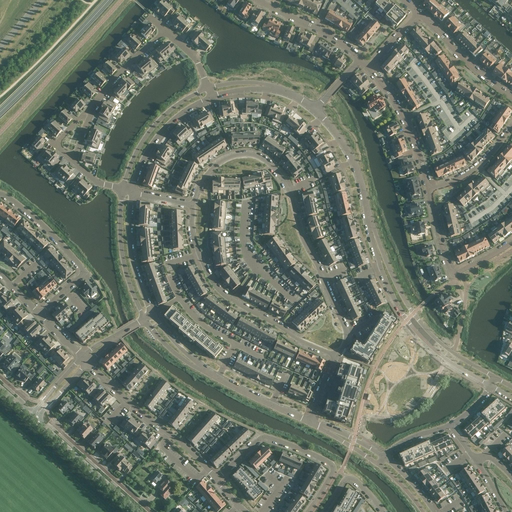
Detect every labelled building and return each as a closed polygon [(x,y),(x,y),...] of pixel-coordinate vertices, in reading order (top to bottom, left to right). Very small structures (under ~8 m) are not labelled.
[(159,5),(154,10),(159,14),(167,5),(162,0),(158,0),(156,2),(159,5)] [(233,9),(239,0),(229,0),(227,4),(233,9)] [(300,0),(298,7),(303,9),(303,7),(306,0),(300,0)] [(312,1),(310,0),(306,0),(303,7),(308,9),(312,1)] [(382,11),(390,3),(386,0),(385,0),(379,7),(382,11)] [(427,9),(435,0),(434,0),(423,0),(425,2),(422,5),(427,9)] [(433,14),(442,4),(441,4),(440,6),(434,1),(435,0),(427,9),(428,9),(431,12),(431,13),(433,14)] [(500,0),(496,5),(500,9),(499,10),(503,13),(510,6),(506,3),(508,1),(506,0),(500,0)] [(312,1),(308,9),(312,11),(316,3),(312,1)] [(237,15),(246,21),(250,15),(247,13),(251,7),(249,5),(246,3),(244,2),(242,6),(243,7),(237,15)] [(312,11),(312,13),(317,15),(321,5),(316,3),(312,11)] [(386,14),(393,6),(390,3),(382,11),(386,14)] [(437,18),(446,8),(442,4),(433,14),(437,18)] [(167,5),(159,14),(160,13),(164,17),(168,13),(171,15),(175,11),(167,5)] [(390,21),(399,11),(393,6),(386,14),(387,15),(385,17),(390,21)] [(511,8),(510,6),(503,13),(507,17),(508,16),(511,19),(511,8)] [(442,22),(451,12),(446,8),(437,18),(438,18),(442,22)] [(400,10),(399,11),(390,21),(396,27),(405,17),(403,15),(403,14),(400,10)] [(253,22),(258,25),(260,21),(261,21),(262,19),(262,18),(264,15),(261,13),(262,12),(259,11),(257,15),(254,13),(249,21),(252,23),(253,22)] [(334,13),(330,11),(325,19),(329,22),(334,13)] [(334,24),(340,15),(340,14),(336,11),(334,13),(329,22),(334,24)] [(457,22),(459,20),(455,16),(456,15),(453,13),(449,17),(451,19),(445,25),(449,29),(457,22)] [(177,14),(171,21),(174,23),(172,25),(175,27),(174,27),(176,29),(177,29),(184,21),(177,14)] [(343,19),(344,18),(340,15),(334,24),(338,27),(343,19)] [(270,32),(276,21),(271,19),(268,24),(265,22),(262,28),(270,32)] [(342,30),(348,21),(343,19),(338,27),(342,30)] [(462,24),(459,20),(457,22),(449,29),(454,34),(458,30),(460,33),(466,27),(463,23),(462,24)] [(184,21),(177,29),(182,33),(183,32),(185,34),(192,27),(184,21)] [(281,25),(276,21),(270,32),(269,34),(277,38),(281,32),(278,30),(281,25)] [(352,24),(348,21),(342,30),(344,31),(344,30),(347,32),(352,24)] [(374,22),(373,21),(369,24),(368,24),(376,31),(379,27),(378,25),(376,24),(374,22)] [(151,24),(141,34),(146,39),(149,36),(150,36),(155,30),(154,30),(151,28),(153,26),(151,24)] [(376,31),(368,24),(365,27),(373,35),(376,31)] [(286,32),(285,33),(284,34),(284,35),(283,39),(286,40),(286,41),(288,42),(290,38),(293,39),(297,31),(293,30),(294,28),(288,26),(286,32)] [(373,35),(365,27),(364,28),(365,28),(362,32),(361,31),(369,39),(369,38),(373,35)] [(412,40),(421,32),(418,27),(408,36),(412,40)] [(196,31),(190,37),(192,40),(191,41),(197,47),(204,39),(202,38),(203,37),(196,31)] [(369,39),(361,31),(358,35),(366,42),(369,39)] [(306,35),(300,32),(296,40),(299,42),(299,43),(304,46),(309,36),(310,36),(310,35),(307,34),(306,35)] [(418,43),(425,36),(421,32),(412,40),(414,39),(418,43)] [(462,44),(470,37),(466,33),(464,35),(462,32),(456,38),(462,44)] [(130,35),(125,40),(136,49),(141,44),(134,38),(136,37),(134,34),(132,36),(130,35)] [(366,42),(358,35),(357,34),(353,38),(357,41),(356,42),(359,44),(359,43),(362,46),(364,44),(365,44),(366,42)] [(468,50),(476,41),(475,40),(476,39),(471,35),(470,37),(462,44),(468,50)] [(309,36),(304,46),(309,48),(308,50),(312,51),(316,43),(313,41),(315,38),(310,36),(309,36)] [(429,40),(425,36),(418,43),(422,47),(429,40)] [(204,39),(197,47),(199,48),(200,46),(206,51),(207,50),(209,51),(211,49),(210,47),(211,46),(204,39)] [(425,51),(434,43),(430,39),(429,40),(422,47),(425,51)] [(471,53),(480,45),(476,42),(476,41),(468,50),(471,53)] [(165,43),(160,47),(169,58),(169,57),(168,56),(175,49),(173,47),(171,45),(169,48),(167,46),(165,43)] [(428,56),(438,47),(434,43),(425,51),(429,55),(428,56)] [(319,46),(316,49),(323,54),(321,56),(326,60),(327,59),(327,60),(329,57),(328,57),(330,54),(332,55),(334,52),(328,48),(328,47),(325,45),(324,46),(321,44),(320,46),(319,46)] [(400,47),(398,48),(406,55),(409,51),(408,50),(408,49),(405,47),(402,45),(400,47)] [(484,49),(480,45),(471,53),(475,57),(484,49)] [(156,50),(155,51),(159,55),(156,58),(160,62),(163,60),(164,61),(169,58),(160,47),(159,46),(156,48),(156,50)] [(442,52),(438,47),(428,56),(432,60),(437,56),(437,57),(439,55),(439,54),(442,52)] [(407,56),(406,55),(398,48),(395,52),(404,60),(407,56)] [(120,53),(115,58),(120,63),(123,59),(125,61),(128,58),(130,55),(126,52),(126,51),(125,51),(123,49),(121,49),(119,51),(120,53)] [(480,61),(484,65),(493,55),(486,49),(481,55),(483,57),(480,61)] [(404,60),(395,52),(391,56),(400,64),(402,63),(404,60)] [(334,65),(340,69),(340,68),(341,69),(342,67),(344,64),(346,61),(343,59),(344,58),(341,56),(340,58),(337,55),(333,60),(336,62),(334,65)] [(437,67),(447,60),(444,55),(440,58),(439,58),(437,59),(438,60),(434,63),(437,67)] [(501,61),(498,59),(493,55),(484,65),(485,66),(485,67),(487,69),(488,68),(489,69),(493,65),(494,64),(496,66),(501,61)] [(400,64),(391,56),(388,60),(395,66),(399,63),(400,64)] [(146,58),(141,62),(150,73),(158,67),(150,58),(148,60),(146,58)] [(109,60),(103,67),(112,75),(116,70),(110,64),(112,62),(109,60)] [(395,66),(388,60),(385,64),(392,70),(393,71),(396,67),(395,66)] [(450,64),(447,60),(437,67),(438,68),(440,71),(450,64)] [(141,63),(134,69),(142,79),(150,73),(141,62),(141,63)] [(392,70),(385,64),(381,68),(385,71),(385,72),(387,74),(388,73),(388,74),(392,70)] [(444,76),(454,68),(451,64),(450,64),(440,71),(444,76)] [(497,76),(504,67),(500,64),(493,73),(497,76)] [(502,80),(510,70),(505,66),(504,67),(497,76),(502,80)] [(457,72),(454,68),(444,76),(447,80),(457,72)] [(506,84),(511,76),(511,71),(510,70),(502,80),(506,84)] [(96,73),(91,78),(97,83),(97,84),(100,88),(106,81),(101,77),(103,75),(99,72),(97,73),(96,73)] [(458,74),(457,72),(447,80),(448,81),(450,84),(449,84),(452,87),(458,82),(456,80),(459,78),(457,75),(458,74)] [(365,80),(366,79),(364,77),(362,79),(358,73),(349,81),(356,88),(357,87),(365,80)] [(124,79),(118,85),(126,91),(127,90),(128,91),(129,92),(133,87),(132,86),(134,84),(133,82),(128,77),(125,80),(124,79)] [(407,83),(404,79),(403,80),(400,81),(400,82),(397,84),(398,87),(399,88),(407,83)] [(365,80),(357,87),(360,91),(359,93),(361,95),(367,90),(365,88),(369,84),(365,80)] [(460,94),(466,85),(462,82),(459,85),(457,87),(458,87),(455,92),(460,96),(460,95),(460,94)] [(88,83),(82,90),(91,98),(96,93),(92,90),(94,88),(92,87),(88,83)] [(402,93),(410,88),(407,83),(399,88),(402,93)] [(119,88),(114,93),(115,95),(114,96),(116,98),(118,97),(119,98),(126,91),(118,85),(117,86),(119,88)] [(471,88),(466,85),(460,94),(460,95),(465,97),(471,88)] [(469,101),(476,90),(474,88),(472,86),(471,88),(465,97),(469,101)] [(404,97),(413,92),(410,88),(402,93),(404,97)] [(475,103),(481,93),(476,90),(469,101),(469,102),(474,105),(475,103)] [(415,96),(413,92),(404,97),(407,102),(415,96)] [(480,106),(485,98),(481,95),(481,93),(475,103),(479,106),(480,106)] [(375,95),(370,99),(372,102),(369,103),(367,104),(367,105),(366,105),(369,110),(373,107),(376,112),(385,107),(382,102),(383,101),(382,99),(381,99),(380,96),(377,98),(375,95)] [(418,101),(420,100),(417,95),(415,96),(407,102),(410,106),(418,101)] [(117,104),(119,101),(112,96),(109,99),(117,104)] [(484,109),(490,101),(485,98),(480,106),(479,106),(479,107),(484,110),(484,109)] [(75,102),(70,107),(76,112),(78,109),(80,111),(81,110),(83,107),(85,105),(81,102),(82,101),(81,101),(78,99),(76,99),(74,101),(75,102)] [(104,102),(101,108),(113,115),(112,114),(117,106),(108,101),(106,103),(104,102)] [(242,108),(242,115),(251,115),(252,101),(252,102),(246,102),(246,108),(242,108)] [(252,101),(251,115),(252,115),(252,114),(261,114),(261,109),(258,109),(258,101),(252,101)] [(421,105),(418,101),(410,106),(413,110),(416,108),(417,109),(420,107),(419,106),(421,105)] [(233,103),(227,104),(229,116),(229,117),(239,115),(237,104),(234,105),(233,103)] [(221,108),(218,109),(220,118),(229,116),(227,104),(226,104),(226,105),(221,106),(221,108)] [(268,106),(264,115),(273,118),(272,121),(277,108),(272,105),(271,108),(268,106)] [(511,111),(503,105),(500,109),(509,116),(511,115),(510,114),(511,111)] [(102,109),(99,114),(100,115),(99,118),(108,123),(113,115),(101,108),(102,109)] [(277,108),(272,121),(281,124),(285,114),(282,112),(283,111),(277,108),(278,108),(277,108)] [(65,109),(59,117),(67,125),(72,119),(66,113),(67,112),(65,109)] [(509,116),(500,109),(497,114),(506,121),(509,116)] [(205,111),(199,114),(200,115),(205,125),(214,120),(209,112),(206,114),(205,111)] [(429,118),(427,113),(424,115),(423,114),(420,115),(420,116),(417,117),(419,122),(429,118)] [(504,125),(506,121),(497,114),(494,118),(504,125)] [(200,115),(191,120),(196,128),(199,126),(200,128),(205,125),(200,115)] [(289,116),(284,121),(293,129),(300,121),(297,119),(295,120),(289,116)] [(420,127),(431,123),(429,118),(419,122),(420,127)] [(504,125),(494,118),(491,122),(493,124),(493,123),(501,129),(504,125)] [(55,121),(48,128),(53,133),(52,134),(56,137),(62,131),(55,125),(57,123),(55,121)] [(293,129),(293,130),(300,136),(306,129),(303,127),(305,125),(300,121),(293,129)] [(396,123),(393,125),(392,124),(390,125),(390,126),(386,128),(388,133),(387,134),(389,137),(397,133),(395,130),(400,128),(399,126),(398,126),(396,123)] [(433,128),(431,123),(420,127),(422,132),(433,128)] [(501,129),(493,123),(493,124),(490,128),(498,133),(501,129)] [(181,125),(177,130),(186,139),(193,133),(188,127),(186,130),(184,128),(181,125)] [(89,132),(88,135),(89,135),(89,136),(101,140),(99,139),(102,131),(94,127),(93,130),(91,130),(90,132),(89,132)] [(435,127),(433,128),(422,132),(424,137),(434,133),(435,133),(437,132),(435,127)] [(173,133),(172,134),(177,138),(174,141),(179,146),(186,139),(177,130),(175,129),(173,131),(173,133)] [(488,129),(484,133),(491,141),(495,137),(494,136),(488,129)] [(436,137),(435,133),(434,133),(424,137),(425,136),(427,141),(436,137)] [(491,141),(484,133),(480,137),(487,145),(491,141)] [(307,135),(303,139),(305,142),(304,143),(307,148),(313,143),(318,139),(319,138),(317,135),(315,136),(315,134),(310,138),(307,135)] [(36,141),(30,147),(37,154),(42,148),(40,147),(45,142),(38,136),(35,140),(36,141)] [(89,136),(86,141),(88,142),(87,145),(98,149),(101,140),(89,136)] [(264,142),(261,146),(263,148),(264,147),(266,149),(265,149),(266,149),(273,139),(268,136),(264,141),(263,142),(264,142)] [(439,142),(437,137),(436,137),(427,141),(429,146),(439,142)] [(487,145),(480,137),(476,141),(474,139),(474,140),(482,148),(483,149),(483,148),(487,145)] [(221,138),(216,141),(222,149),(224,148),(224,147),(226,146),(221,138)] [(406,145),(404,139),(398,141),(397,138),(391,140),(392,143),(390,144),(392,150),(406,145)] [(273,139),(266,149),(268,151),(268,150),(270,152),(277,142),(273,139)] [(313,143),(307,148),(308,148),(309,148),(315,155),(320,151),(317,148),(320,146),(319,146),(322,144),(318,139),(313,143)] [(482,148),(474,140),(470,144),(471,145),(479,154),(484,149),(483,148),(483,149),(482,148)] [(216,141),(212,144),(218,152),(217,152),(221,149),(222,150),(222,149),(216,141)] [(277,142),(270,152),(273,154),(272,154),(274,156),(280,147),(276,144),(277,142)] [(441,147),(439,142),(429,146),(431,150),(440,147),(441,147)] [(163,145),(160,150),(171,158),(176,150),(166,144),(165,146),(163,145)] [(212,144),(207,147),(213,155),(215,153),(215,154),(218,152),(212,144)] [(406,147),(407,147),(406,145),(392,150),(394,155),(395,155),(396,158),(403,156),(402,153),(406,152),(405,151),(407,150),(406,147)] [(471,145),(467,149),(475,158),(479,154),(471,145)] [(207,147),(203,150),(208,159),(211,157),(210,157),(213,155),(207,147)] [(280,147),(274,156),(277,157),(277,156),(279,158),(282,155),(285,150),(280,147)] [(442,152),(440,147),(431,150),(429,151),(431,155),(442,152)] [(467,149),(467,148),(462,152),(467,157),(466,157),(468,159),(469,159),(471,161),(475,158),(467,149)] [(44,149),(38,156),(41,158),(40,159),(44,164),(54,153),(53,153),(52,153),(48,150),(47,151),(44,149)] [(159,150),(155,156),(158,157),(156,160),(165,166),(171,158),(160,150),(159,150)] [(203,150),(198,153),(204,162),(204,161),(208,158),(208,159),(203,150)] [(511,163),(511,159),(504,152),(501,156),(511,165),(511,163)] [(54,153),(44,164),(45,164),(45,163),(49,167),(51,166),(53,168),(59,161),(57,159),(58,157),(54,153)] [(83,153),(81,161),(86,163),(86,162),(94,164),(97,155),(92,153),(92,156),(83,153)] [(198,153),(194,156),(199,164),(202,163),(204,162),(198,153)] [(290,153),(281,160),(283,163),(282,163),(284,165),(294,158),(290,153)] [(327,155),(318,160),(321,166),(322,166),(332,160),(331,159),(330,160),(327,155)] [(467,165),(462,155),(457,158),(458,159),(462,167),(467,165)] [(511,165),(501,156),(497,160),(498,161),(507,169),(511,165)] [(294,158),(284,165),(285,165),(286,167),(287,170),(297,162),(296,162),(294,160),(293,158),(294,158)] [(458,159),(453,161),(457,170),(462,167),(458,159)] [(332,160),(322,166),(327,174),(335,169),(333,166),(335,165),(332,160)] [(408,160),(399,163),(400,167),(402,166),(404,175),(407,175),(409,174),(413,173),(412,170),(414,169),(413,166),(412,166),(411,163),(409,163),(408,160)] [(449,163),(448,161),(443,163),(443,164),(448,174),(453,172),(449,163)] [(457,170),(453,161),(449,163),(453,172),(457,170)] [(507,169),(498,161),(495,164),(504,172),(507,169)] [(189,162),(187,167),(196,171),(197,169),(198,166),(196,165),(189,162)] [(297,162),(287,170),(288,169),(291,173),(290,174),(291,174),(301,166),(297,162)] [(443,164),(439,166),(443,176),(448,174),(443,164)] [(504,172),(495,164),(492,168),(501,176),(504,172)] [(60,165),(53,173),(60,180),(69,170),(64,166),(62,167),(60,165)] [(149,170),(148,170),(158,173),(160,168),(150,165),(149,170)] [(301,166),(291,174),(294,178),(295,177),(295,178),(296,177),(304,170),(301,166)] [(443,176),(439,166),(434,168),(435,171),(436,174),(437,174),(438,178),(441,177),(441,176),(441,177),(443,176)] [(187,167),(184,172),(194,176),(195,174),(194,174),(195,171),(196,172),(196,171),(187,167)] [(501,176),(492,168),(491,167),(487,171),(497,180),(501,176)] [(69,170),(60,180),(61,179),(68,185),(74,178),(72,176),(73,174),(69,170)] [(148,170),(147,175),(156,178),(158,173),(148,170)] [(184,172),(182,177),(191,181),(192,178),(192,179),(194,176),(184,172)] [(263,173),(258,175),(260,186),(265,185),(266,188),(266,187),(263,173)] [(263,173),(266,187),(271,186),(270,180),(270,179),(269,175),(266,175),(264,176),(263,173)] [(335,176),(328,178),(330,183),(342,179),(341,179),(340,174),(336,175),(335,175),(334,176),(335,176)] [(144,180),(154,184),(156,178),(147,175),(145,180),(144,180)] [(486,181),(482,176),(478,180),(486,189),(491,186),(486,181)] [(182,177),(180,182),(189,186),(190,184),(189,183),(191,181),(182,177)] [(342,179),(330,183),(332,188),(344,184),(342,179)] [(75,182),(72,186),(79,193),(88,183),(87,183),(86,184),(82,180),(78,185),(75,182)] [(144,180),(142,185),(152,189),(154,184),(144,180)] [(486,189),(478,180),(474,184),(478,188),(481,191),(480,192),(482,193),(486,189)] [(417,181),(408,183),(409,188),(405,188),(406,193),(410,193),(411,200),(420,198),(419,195),(420,195),(417,181)] [(180,182),(177,186),(186,190),(188,186),(189,186),(180,182)] [(88,183),(79,193),(86,199),(90,195),(87,193),(92,187),(88,183)] [(478,188),(474,184),(473,183),(469,187),(476,195),(480,192),(481,191),(478,188)] [(344,184),(332,188),(333,194),(345,190),(344,184)] [(177,186),(175,192),(182,195),(183,196),(184,196),(184,195),(187,191),(186,190),(177,186)] [(476,195),(469,187),(466,189),(466,188),(464,190),(465,192),(465,191),(472,199),(473,201),(478,197),(476,195)] [(472,199),(465,191),(465,192),(461,195),(467,203),(472,199)] [(340,194),(334,195),(334,197),(335,201),(341,200),(346,198),(345,193),(341,194),(340,194)] [(467,203),(461,195),(457,199),(464,207),(467,203)] [(415,205),(415,203),(405,205),(407,211),(408,211),(411,210),(412,215),(416,214),(417,214),(417,216),(423,215),(422,209),(421,210),(419,204),(415,205)] [(348,204),(336,206),(337,209),(337,212),(340,211),(349,209),(349,208),(349,209),(348,204)] [(454,210),(453,205),(452,205),(452,204),(449,204),(449,205),(444,207),(445,212),(454,210)] [(5,220),(11,212),(11,213),(12,212),(7,209),(1,217),(5,220)] [(16,216),(13,214),(11,213),(11,212),(5,220),(4,222),(8,225),(16,216)] [(20,219),(16,216),(8,225),(13,229),(20,219)] [(316,216),(307,219),(309,224),(308,224),(308,225),(318,222),(316,216)] [(341,219),(339,220),(341,225),(353,222),(352,221),(351,217),(351,216),(341,219)] [(21,233),(28,226),(29,225),(25,220),(15,231),(20,235),(21,233)] [(318,222),(308,225),(310,230),(320,227),(318,222)] [(353,222),(341,225),(343,225),(344,229),(343,230),(354,227),(353,222)] [(511,229),(506,222),(502,225),(508,235),(511,233),(511,232),(511,229)] [(416,225),(412,226),(413,231),(417,230),(418,235),(426,234),(425,230),(426,230),(425,226),(424,223),(423,223),(416,224),(416,225)] [(508,235),(502,225),(500,223),(495,227),(497,229),(502,235),(503,237),(504,238),(508,235)] [(25,237),(32,229),(28,226),(21,233),(25,237)] [(320,227),(310,230),(312,235),(321,232),(320,227)] [(354,227),(343,230),(345,235),(356,232),(354,227)] [(29,240),(36,233),(35,232),(32,229),(25,237),(28,240),(29,240)] [(497,229),(492,232),(499,240),(503,237),(502,235),(497,229)] [(32,245),(40,236),(35,232),(36,233),(29,240),(28,240),(27,242),(32,246),(32,245)] [(321,232),(312,235),(313,241),(323,238),(321,232)] [(356,232),(345,235),(346,235),(347,240),(357,237),(356,232)] [(499,240),(492,232),(488,235),(488,236),(492,240),(493,242),(494,244),(499,240)] [(36,249),(44,240),(40,236),(32,245),(36,249)] [(485,236),(480,239),(485,249),(490,246),(485,236)] [(276,237),(266,243),(270,248),(279,241),(276,237)] [(325,239),(316,243),(319,248),(327,244),(325,239)] [(358,239),(349,243),(351,248),(360,244),(358,239)] [(485,249),(480,239),(475,241),(480,251),(485,249)] [(48,244),(44,240),(36,249),(35,249),(39,253),(48,244)] [(475,241),(474,240),(469,243),(469,244),(470,244),(475,254),(480,251),(475,241)] [(0,251),(1,253),(9,245),(5,241),(0,246),(0,251)] [(279,241),(270,248),(273,252),(282,246),(279,241)] [(327,244),(319,248),(321,253),(330,248),(327,244)] [(360,244),(351,248),(352,253),(361,249),(360,244)] [(470,244),(469,244),(464,246),(465,247),(470,258),(475,255),(475,254),(470,244)] [(5,257),(13,248),(9,245),(1,253),(5,256),(4,256),(5,257)] [(424,245),(418,247),(419,250),(422,249),(423,253),(426,253),(427,257),(432,255),(431,254),(433,253),(432,250),(433,250),(431,246),(427,247),(425,248),(424,245)] [(282,246),(273,252),(276,257),(286,250),(285,249),(282,246)] [(465,247),(460,250),(465,260),(470,258),(465,247)] [(17,252),(18,251),(13,248),(5,257),(9,261),(17,252)] [(47,259),(55,252),(52,248),(42,256),(46,260),(47,259)] [(330,248),(321,253),(324,257),(332,253),(330,248)] [(460,250),(459,248),(454,250),(457,257),(458,259),(460,263),(465,260),(460,250)] [(361,249),(352,253),(354,257),(363,254),(361,249)] [(286,250),(276,257),(279,261),(289,254),(286,250)] [(13,264),(21,255),(17,252),(9,261),(13,264)] [(51,263),(59,256),(55,252),(47,259),(51,263)] [(332,253),(324,257),(326,262),(335,257),(332,253)] [(289,254),(279,261),(282,266),(292,259),(289,254)] [(363,254),(354,257),(356,262),(365,259),(363,254)] [(21,264),(25,259),(21,255),(13,264),(17,268),(20,264),(21,265),(21,264)] [(54,267),(63,260),(59,256),(51,263),(49,264),(53,269),(55,267),(54,267)] [(335,257),(326,262),(329,266),(337,262),(335,257)] [(292,259),(282,266),(286,270),(295,263),(292,259)] [(365,259),(356,262),(358,267),(367,264),(365,259)] [(58,271),(66,264),(63,260),(54,267),(55,267),(58,271)] [(153,263),(144,267),(146,272),(155,268),(153,263)] [(430,277),(432,276),(435,282),(439,280),(438,280),(442,278),(440,274),(440,273),(439,270),(438,270),(437,268),(435,268),(434,265),(432,266),(431,263),(427,265),(428,268),(427,268),(430,277)] [(62,275),(69,268),(66,265),(67,265),(66,264),(58,271),(61,275),(62,275)] [(225,268),(218,273),(222,278),(232,270),(228,265),(225,268)] [(296,265),(288,274),(292,278),(300,269),(296,265)] [(192,266),(184,270),(186,275),(194,270),(192,266)] [(73,273),(69,268),(62,275),(61,275),(60,276),(64,281),(73,273)] [(155,268),(146,272),(147,276),(156,273),(155,268)] [(300,269),(292,278),(296,282),(304,273),(300,269)] [(194,270),(186,275),(189,279),(197,275),(194,270)] [(232,270),(222,278),(225,282),(235,274),(232,270)] [(304,273),(296,282),(300,285),(308,277),(304,273)] [(235,274),(225,282),(229,286),(238,278),(235,274)] [(197,275),(189,279),(191,284),(200,279),(197,275)] [(49,276),(44,280),(52,289),(56,285),(49,276)] [(308,277),(300,285),(304,289),(311,281),(308,277)] [(158,278),(149,281),(151,286),(160,283),(158,278)] [(238,278),(229,286),(232,290),(240,284),(237,280),(239,278),(238,278)] [(200,279),(191,284),(194,289),(202,284),(200,279)] [(344,279),(335,283),(337,288),(346,284),(344,279)] [(52,289),(44,280),(40,284),(41,284),(48,292),(50,291),(53,289),(52,289)] [(373,280),(365,284),(367,288),(376,284),(373,280)] [(311,281),(304,289),(308,293),(312,289),(313,288),(316,285),(311,281)] [(81,292),(86,297),(88,295),(91,297),(96,293),(95,292),(97,290),(96,289),(97,288),(95,285),(93,286),(92,285),(90,286),(88,283),(85,285),(84,286),(82,287),(84,289),(81,292)] [(160,283),(151,286),(153,291),(162,288),(160,283)] [(41,284),(40,284),(36,288),(38,289),(44,296),(48,292),(41,284)] [(202,284),(194,289),(196,293),(205,288),(202,284)] [(346,284),(337,288),(339,293),(348,289),(346,284)] [(376,284),(367,288),(369,293),(378,289),(376,284)] [(247,287),(242,296),(247,299),(252,290),(247,287)] [(162,288),(153,291),(154,296),(163,292),(162,288)] [(205,288),(196,293),(199,298),(207,293),(205,288)] [(38,289),(34,293),(40,300),(45,296),(44,296),(38,289)] [(348,289),(339,293),(341,297),(350,293),(348,289)] [(378,289),(369,293),(372,298),(380,294),(378,289)] [(252,290),(247,299),(249,300),(252,301),(256,292),(252,290)] [(163,292),(154,296),(156,301),(165,297),(163,292)] [(256,292),(252,301),(256,304),(261,295),(256,292)] [(350,293),(341,297),(344,302),(352,298),(350,293)] [(2,306),(9,300),(8,299),(5,295),(3,296),(1,294),(0,294),(0,308),(2,306)] [(380,294),(372,298),(374,302),(383,298),(380,294)] [(449,294),(443,298),(442,296),(439,298),(440,300),(437,302),(439,305),(438,306),(442,310),(443,310),(446,313),(452,309),(450,305),(451,304),(450,302),(453,300),(449,294)] [(261,295),(256,304),(261,306),(266,297),(261,295)] [(208,296),(203,303),(207,307),(213,299),(208,296)] [(165,297),(156,301),(158,305),(167,302),(165,297)] [(266,297),(261,306),(266,309),(271,300),(266,297)] [(13,305),(14,303),(9,298),(8,299),(9,300),(2,306),(8,313),(12,310),(15,307),(13,305)] [(318,298),(313,302),(322,311),(324,310),(326,308),(326,307),(323,304),(323,303),(322,303),(323,302),(320,300),(318,298)] [(352,298),(344,302),(346,307),(354,303),(352,298)] [(383,298),(374,302),(376,307),(385,303),(383,298)] [(213,299),(207,307),(211,309),(217,302),(213,299)] [(273,301),(268,310),(273,312),(278,304),(273,301)] [(217,302),(211,309),(215,313),(221,305),(217,302)] [(313,302),(309,306),(318,316),(322,312),(322,311),(313,302)] [(354,303),(346,307),(348,311),(357,307),(354,303)] [(72,313),(65,304),(60,308),(68,317),(72,313)] [(278,304),(273,312),(278,315),(283,306),(278,304)] [(221,305),(215,313),(220,316),(225,308),(221,305)] [(283,306),(278,315),(283,317),(285,314),(286,313),(285,313),(287,309),(283,306)] [(309,306),(305,310),(313,319),(315,317),(316,318),(318,316),(309,306)] [(172,307),(164,316),(179,329),(178,330),(181,333),(193,343),(194,342),(215,359),(223,349),(218,345),(217,347),(197,330),(199,329),(195,326),(194,327),(175,312),(176,310),(172,307)] [(357,307),(348,311),(350,316),(359,312),(357,307)] [(23,312),(22,312),(19,308),(14,312),(12,310),(8,313),(7,313),(10,316),(9,317),(13,321),(23,312)] [(68,317),(60,308),(56,312),(63,319),(62,319),(64,321),(68,317)] [(225,308),(220,316),(224,319),(229,311),(225,308)] [(305,310),(300,314),(309,324),(310,324),(309,323),(311,322),(311,321),(313,319),(305,310)] [(25,324),(22,321),(28,316),(23,311),(22,312),(23,312),(13,321),(20,329),(20,328),(24,324),(25,324)] [(229,311),(224,319),(228,322),(233,314),(229,311)] [(63,319),(56,312),(52,315),(55,318),(55,319),(58,322),(59,322),(62,319),(63,319)] [(356,342),(349,352),(351,353),(356,356),(356,355),(368,363),(374,354),(379,346),(383,340),(386,334),(390,328),(393,324),(394,325),(397,320),(384,312),(382,315),(383,316),(363,347),(356,342)] [(359,312),(350,316),(352,321),(361,317),(359,312)] [(109,323),(101,314),(93,321),(100,329),(99,329),(100,330),(109,323)] [(233,314),(228,322),(232,325),(238,317),(233,314)] [(300,314),(296,318),(305,327),(305,328),(309,324),(300,314)] [(241,317),(236,326),(241,328),(245,320),(241,317)] [(296,318),(292,322),(294,325),(296,327),(297,327),(297,328),(300,331),(301,331),(301,332),(303,330),(303,329),(305,327),(296,318)] [(93,321),(92,320),(84,327),(91,336),(99,329),(100,329),(93,321)] [(245,320),(241,328),(245,331),(250,322),(245,320)] [(27,335),(37,325),(34,322),(34,323),(32,321),(26,326),(25,324),(24,324),(20,328),(27,335)] [(250,322),(245,331),(250,333),(254,325),(250,322)] [(41,330),(37,325),(27,335),(31,339),(32,338),(34,340),(37,337),(35,335),(41,330)] [(254,325),(250,333),(254,336),(259,327),(254,325)] [(91,336),(84,327),(75,334),(83,343),(91,336)] [(259,327),(254,336),(259,338),(263,330),(259,327)] [(263,330),(259,338),(263,340),(268,332),(263,330)] [(268,332),(263,340),(268,343),(272,334),(268,332)] [(272,334),(268,343),(272,345),(277,337),(272,334)] [(43,349),(50,342),(51,341),(46,337),(44,338),(42,336),(35,343),(42,350),(43,350),(43,349)] [(275,345),(273,349),(279,351),(283,343),(277,340),(276,344),(275,344),(275,345)] [(511,341),(510,341),(502,353),(509,356),(511,352),(511,353),(511,351),(511,344),(511,342),(511,341)] [(55,346),(50,342),(43,349),(43,350),(49,356),(50,356),(50,355),(54,351),(54,352),(56,350),(53,347),(55,346)] [(6,349),(0,343),(0,357),(3,354),(4,353),(6,356),(12,349),(9,346),(6,349)] [(283,343),(279,351),(283,354),(287,345),(283,343)] [(116,348),(123,355),(127,351),(120,344),(116,348)] [(287,345),(283,354),(288,356),(292,347),(287,345)] [(292,347),(288,356),(294,358),(298,350),(292,347)] [(116,348),(113,351),(113,352),(119,359),(123,355),(116,348)] [(56,362),(65,354),(65,353),(65,352),(63,350),(61,350),(60,349),(56,354),(54,352),(54,351),(50,355),(50,356),(56,362)] [(113,352),(113,351),(111,353),(109,355),(115,362),(119,359),(113,352)] [(299,351),(295,360),(301,362),(305,353),(304,353),(299,351)] [(305,353),(301,362),(305,364),(310,355),(309,355),(309,356),(307,354),(305,353)] [(69,358),(65,354),(56,362),(63,369),(67,365),(65,362),(67,360),(66,360),(69,358)] [(109,355),(108,355),(104,359),(105,359),(111,366),(115,362),(109,355)] [(310,355),(305,364),(310,367),(315,357),(310,355)] [(7,359),(3,364),(5,366),(4,367),(8,370),(9,368),(11,370),(14,372),(20,365),(18,363),(19,362),(13,357),(10,361),(9,360),(9,361),(7,359)] [(315,357),(310,367),(315,369),(319,360),(315,358),(315,357)] [(105,359),(101,363),(104,366),(103,366),(104,367),(107,370),(111,366),(105,359)] [(237,359),(233,367),(238,370),(242,361),(237,359)] [(319,360),(315,369),(320,371),(321,370),(323,367),(322,367),(323,366),(325,363),(324,363),(325,362),(319,359),(319,360)] [(242,361),(238,370),(242,372),(247,364),(242,361)] [(324,411),(323,412),(334,416),(333,418),(334,418),(339,420),(338,420),(339,420),(341,421),(346,422),(347,423),(349,423),(350,423),(353,415),(357,401),(358,398),(361,390),(362,387),(363,384),(367,371),(366,371),(364,370),(363,370),(361,370),(350,366),(342,363),(341,363),(340,365),(339,368),(339,369),(338,369),(338,370),(336,376),(336,377),(337,377),(341,378),(340,381),(343,382),(345,377),(346,378),(342,389),(336,387),(335,387),(334,393),(341,395),(337,406),(336,406),(336,404),(327,401),(326,401),(326,402),(325,405),(325,406),(324,411)] [(45,367),(41,364),(35,371),(39,374),(45,367)] [(141,364),(137,369),(144,375),(148,371),(145,368),(144,367),(141,364)] [(247,364),(242,372),(247,374),(251,366),(247,364)] [(251,366),(247,374),(252,377),(256,368),(251,366)] [(256,368),(252,377),(256,379),(260,370),(256,368)] [(30,380),(35,374),(33,372),(31,375),(26,370),(25,372),(21,369),(20,370),(18,372),(16,375),(19,378),(20,378),(21,379),(21,380),(22,379),(25,382),(28,379),(30,380)] [(144,375),(137,369),(133,373),(141,379),(144,375)] [(260,370),(256,379),(261,381),(265,373),(260,370)] [(141,379),(133,373),(130,377),(137,383),(141,379)] [(265,373),(261,381),(265,383),(270,375),(265,373)] [(270,375),(265,383),(270,386),(270,385),(274,377),(270,375)] [(137,383),(130,377),(126,381),(133,387),(137,383)] [(84,390),(91,383),(90,383),(86,379),(85,380),(82,378),(76,385),(83,391),(84,391),(84,390)] [(45,384),(40,379),(32,387),(37,392),(39,390),(40,391),(43,388),(42,387),(45,384)] [(162,380),(159,384),(167,390),(170,386),(162,380)] [(133,387),(126,381),(122,385),(126,388),(125,388),(126,388),(130,391),(133,387)] [(91,382),(90,383),(91,383),(84,390),(84,391),(91,397),(92,396),(94,393),(97,391),(95,388),(96,387),(91,382)] [(167,390),(159,384),(156,388),(164,394),(167,390)] [(291,384),(288,393),(293,395),(292,395),(293,395),(297,386),(291,384)] [(297,386),(293,395),(295,397),(295,396),(298,397),(302,389),(297,386)] [(164,394),(156,388),(153,392),(160,398),(164,394)] [(302,389),(298,397),(302,399),(302,400),(303,400),(307,391),(302,389)] [(97,404),(107,394),(104,391),(104,392),(102,390),(96,395),(94,393),(92,396),(93,398),(92,399),(97,404)] [(307,391),(303,400),(308,402),(308,401),(309,400),(312,393),(307,391)] [(160,398),(153,392),(150,397),(157,402),(160,398)] [(111,398),(107,394),(97,404),(101,408),(103,407),(104,409),(107,406),(105,404),(111,398)] [(157,402),(150,397),(147,401),(154,406),(157,402)] [(191,408),(194,404),(186,398),(183,402),(191,408)] [(498,399),(490,406),(499,416),(506,409),(507,408),(506,408),(499,399),(498,399)] [(154,406),(147,401),(143,405),(151,411),(154,406)] [(62,405),(61,404),(58,407),(59,408),(57,410),(63,415),(69,408),(71,410),(74,407),(72,404),(70,406),(65,402),(62,405)] [(188,412),(191,408),(183,402),(180,407),(188,412)] [(482,413),(481,414),(482,414),(482,415),(489,422),(490,423),(490,424),(491,423),(498,416),(499,416),(490,406),(482,414),(482,413)] [(185,417),(188,412),(180,407),(177,411),(185,417)] [(181,421),(185,417),(177,411),(174,415),(181,421)] [(81,417),(75,412),(68,420),(70,423),(70,424),(73,426),(75,423),(76,423),(76,422),(78,420),(81,422),(84,418),(82,416),(81,417)] [(215,423),(219,419),(211,412),(208,416),(215,423)] [(178,425),(181,421),(174,415),(171,419),(178,425)] [(482,415),(479,418),(486,426),(489,422),(482,415)] [(215,423),(208,416),(205,420),(212,426),(215,423)] [(136,422),(131,418),(127,423),(124,421),(121,425),(128,431),(136,422)] [(479,418),(475,421),(482,429),(486,426),(479,418)] [(175,429),(178,425),(171,419),(168,423),(175,429)] [(212,426),(205,420),(201,424),(208,430),(212,426)] [(136,421),(136,422),(128,431),(136,437),(139,433),(137,431),(141,425),(136,421)] [(475,421),(472,424),(479,432),(482,429),(475,421)] [(89,433),(93,430),(85,423),(83,425),(82,426),(80,429),(82,430),(79,433),(81,436),(84,439),(87,435),(88,436),(90,434),(89,433)] [(208,430),(201,424),(198,428),(205,434),(208,430)] [(468,427),(468,428),(475,435),(476,435),(479,432),(472,424),(469,427),(468,427)] [(205,434),(198,428),(194,432),(201,438),(205,434)] [(244,428),(241,431),(247,438),(251,434),(244,428)] [(465,430),(464,431),(465,431),(472,439),(472,438),(475,435),(468,428),(465,430)] [(143,443),(150,435),(149,434),(148,435),(144,432),(143,433),(140,431),(139,433),(136,437),(135,438),(142,444),(143,443)] [(247,438),(241,431),(237,435),(243,442),(247,438)] [(201,438),(194,432),(191,435),(198,442),(201,438)] [(103,439),(97,434),(89,444),(93,448),(95,449),(96,448),(95,447),(103,439)] [(155,439),(150,435),(143,443),(150,449),(156,442),(153,440),(155,439)] [(198,442),(191,435),(187,439),(194,446),(198,442)] [(243,442),(237,435),(233,438),(240,445),(243,442)] [(448,436),(444,438),(449,447),(452,445),(452,446),(453,445),(453,444),(449,436),(449,435),(448,436)] [(240,445),(233,438),(229,442),(236,449),(240,445)] [(444,438),(440,440),(444,449),(448,447),(449,447),(444,438)] [(440,440),(436,442),(440,451),(444,449),(440,440)] [(429,441),(420,445),(425,457),(435,453),(436,453),(431,444),(430,441),(429,441)] [(236,449),(229,442),(225,445),(232,452),(236,449)] [(436,442),(431,444),(436,453),(440,451),(436,442)] [(104,447),(100,452),(102,454),(101,454),(106,459),(112,452),(115,454),(119,450),(116,448),(113,451),(106,444),(105,446),(105,445),(103,447),(104,447)] [(420,445),(410,450),(415,462),(416,462),(425,457),(420,445)] [(224,446),(221,450),(227,457),(231,453),(224,446)] [(511,449),(509,446),(501,454),(505,458),(511,451),(511,449)] [(269,451),(268,450),(265,447),(261,451),(268,458),(272,454),(269,451)] [(227,457),(221,450),(217,453),(224,460),(227,457)] [(261,451),(261,450),(257,454),(264,462),(268,458),(261,451)] [(400,454),(400,455),(405,466),(406,466),(415,462),(410,450),(401,454),(400,454)] [(288,455),(283,452),(281,456),(280,457),(279,461),(284,463),(288,455)] [(123,455),(120,453),(114,460),(116,462),(114,465),(118,469),(117,469),(118,469),(126,461),(121,457),(123,455)] [(224,460),(217,453),(213,457),(220,464),(224,460)] [(264,462),(257,454),(253,458),(260,465),(264,462)] [(288,455),(284,463),(289,466),(293,457),(288,455)] [(220,464),(213,457),(209,461),(216,468),(220,464)] [(298,459),(293,457),(289,466),(294,468),(298,459)] [(260,465),(253,458),(249,462),(256,469),(260,465)] [(298,459),(294,468),(299,470),(301,466),(301,465),(303,461),(302,461),(303,461),(298,459)] [(130,465),(126,461),(118,469),(120,471),(121,470),(126,474),(127,474),(129,476),(132,473),(130,471),(132,468),(130,466),(130,465)] [(326,470),(320,467),(321,466),(320,466),(316,464),(313,469),(323,475),(326,470)] [(469,467),(458,474),(461,479),(472,472),(469,467)] [(248,476),(241,468),(232,476),(239,484),(248,476)] [(323,475),(313,469),(310,473),(318,478),(321,474),(323,475)] [(424,470),(417,475),(420,479),(428,474),(427,473),(424,470)] [(156,483),(162,476),(157,471),(151,478),(156,483)] [(472,472),(461,479),(462,479),(464,478),(466,482),(465,483),(466,483),(475,477),(472,473),(473,472),(472,472)] [(318,478),(310,473),(307,478),(316,483),(317,482),(316,482),(318,478)] [(428,474),(420,479),(423,483),(432,476),(431,476),(428,473),(427,473),(428,474)] [(247,492),(256,484),(248,476),(239,484),(247,492)] [(432,476),(423,483),(426,487),(433,481),(435,480),(432,476)] [(475,477),(466,483),(469,487),(468,488),(478,481),(475,477)] [(316,483),(307,478),(305,483),(313,488),(316,483)] [(165,488),(159,494),(161,496),(163,498),(165,499),(173,490),(168,485),(170,483),(166,479),(161,485),(165,488)] [(199,492),(207,485),(203,481),(195,488),(199,492)] [(433,481),(426,487),(429,491),(436,485),(433,481)] [(478,481),(468,488),(471,493),(482,486),(481,486),(478,481)] [(313,488),(305,483),(302,487),(310,493),(313,488)] [(262,493),(255,485),(256,484),(247,492),(246,493),(254,501),(262,493)] [(436,485),(429,491),(432,494),(432,495),(439,489),(441,488),(441,487),(440,488),(437,484),(436,485)] [(203,496),(210,489),(207,485),(199,492),(203,496)] [(482,486),(471,493),(473,492),(476,496),(476,497),(485,491),(483,489),(484,488),(482,486)] [(310,493),(302,487),(299,492),(308,497),(310,493)] [(354,504),(359,494),(349,488),(343,498),(354,504)] [(439,489),(432,495),(435,498),(442,493),(444,491),(441,488),(439,489)] [(206,500),(214,493),(210,489),(203,496),(206,500)] [(442,493),(435,498),(438,502),(441,500),(442,499),(447,495),(444,491),(442,493)] [(210,504),(217,498),(214,494),(214,493),(206,500),(210,504)] [(305,500),(302,498),(302,497),(298,495),(294,499),(302,505),(305,501),(305,500)] [(487,495),(476,501),(478,506),(490,500),(490,499),(489,500),(487,495)] [(213,508),(222,501),(220,502),(217,498),(210,504),(213,508)] [(348,511),(354,504),(343,498),(338,507),(346,511),(348,511)] [(302,505),(294,499),(291,503),(299,509),(302,505)] [(490,500),(478,506),(479,506),(481,510),(481,511),(492,505),(491,503),(491,502),(490,500)] [(216,511),(217,511),(226,505),(222,501),(213,508),(216,511)] [(296,511),(299,509),(291,503),(288,508),(293,511),(296,511)]
